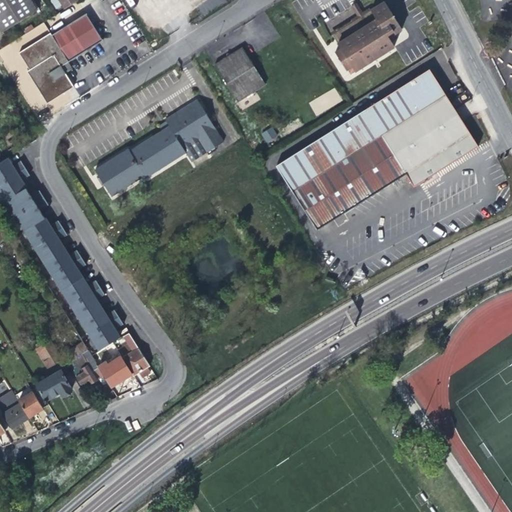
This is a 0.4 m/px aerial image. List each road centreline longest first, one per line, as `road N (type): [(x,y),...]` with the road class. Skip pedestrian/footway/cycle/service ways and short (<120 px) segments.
road 1 (residential): [(0,459),(157,397),(173,382),(173,363),(49,173),(48,143)]
road 2 (trunk): [(360,307),(224,383),(62,511)]
road 3 (trunk): [(360,307),(278,359),(83,511)]
road 4 (trunk): [(94,511),(230,407),(360,332)]
road 5 (trunk): [(117,511),(360,332)]
road 6 (unclassified): [(48,143),(61,123),(256,0)]
road 7 (trunk): [(511,227),(360,307)]
road 8 (trunk): [(360,332),(511,253)]
road 9 (residential): [(507,130),(443,0)]
